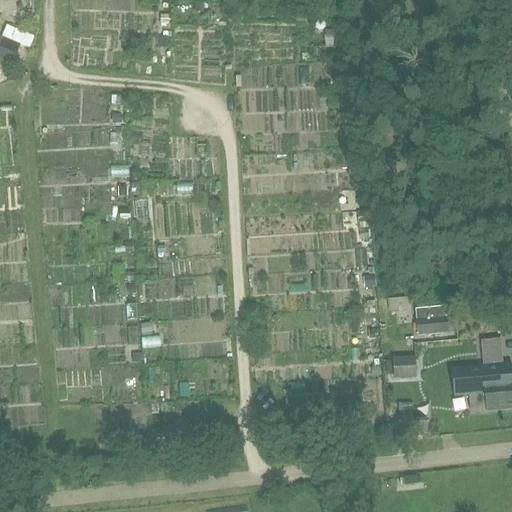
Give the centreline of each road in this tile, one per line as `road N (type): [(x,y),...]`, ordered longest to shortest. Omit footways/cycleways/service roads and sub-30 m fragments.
road 1 (track): [(264,478),(251,452),(230,146),(220,113),(189,93),(50,69)]
road 2 (residential): [(23,504),(511,451)]
road 3 (track): [(64,500),(22,96)]
road 4 (residential): [(511,130),(484,0)]
